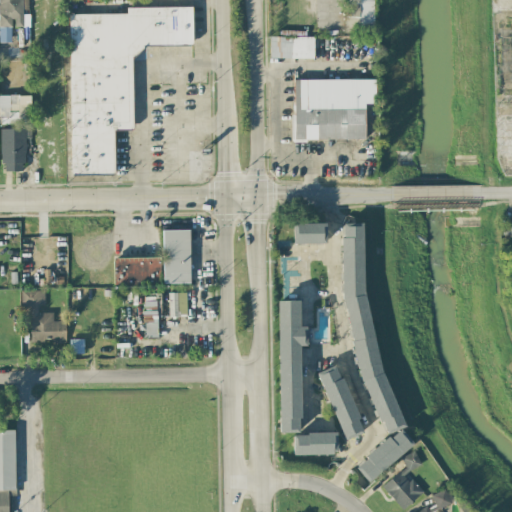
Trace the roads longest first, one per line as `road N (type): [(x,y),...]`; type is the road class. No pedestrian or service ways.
road 1 (tertiary): [(392,195),(0,201)]
road 2 (residential): [(224,374),(0,377)]
road 3 (secondary): [(253,198),(250,0)]
road 4 (secondary): [(224,198),(224,374)]
road 5 (secondary): [(218,0),(222,134)]
